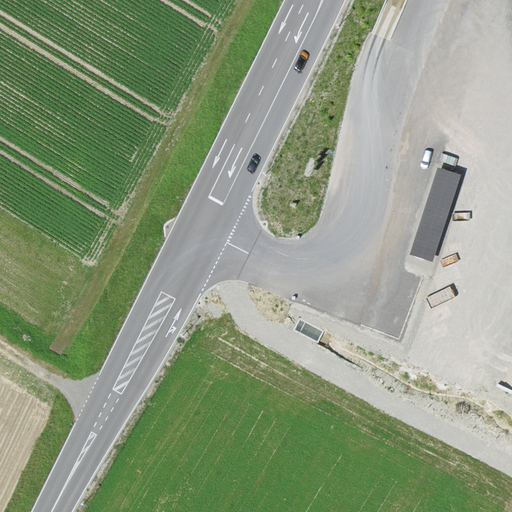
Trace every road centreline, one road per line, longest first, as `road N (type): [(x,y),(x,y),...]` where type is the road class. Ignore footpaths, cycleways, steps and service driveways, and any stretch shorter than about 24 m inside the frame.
road 1 (primary): [(54,511),(309,0)]
road 2 (track): [(106,409),(0,344)]
